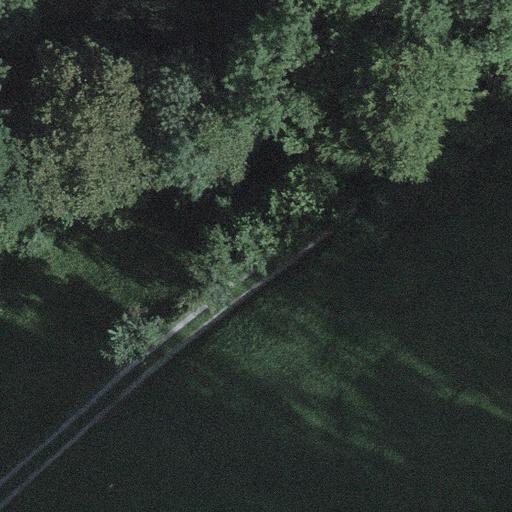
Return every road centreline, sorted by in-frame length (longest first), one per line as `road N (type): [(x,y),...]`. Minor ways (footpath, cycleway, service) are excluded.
road 1 (track): [(0,508),(511,38)]
road 2 (trunk): [(0,111),(65,0)]
